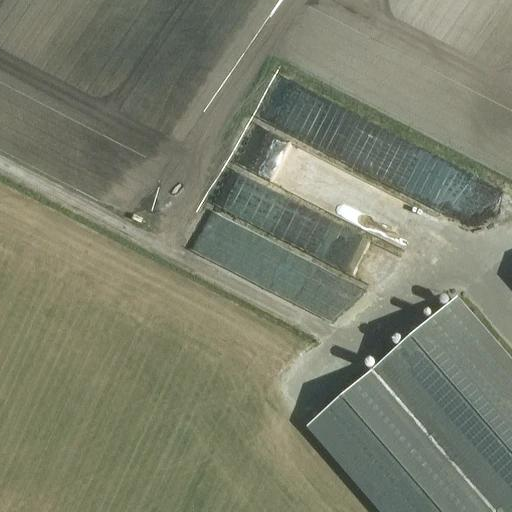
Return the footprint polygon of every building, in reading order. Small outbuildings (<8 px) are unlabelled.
[(273,101),(265,124),(280,129),(283,121),(310,130),(309,134),(328,141),(324,154),(355,165),(364,139),(325,126),(327,120),(273,101)] [(276,199),(284,186),(291,190),(307,163),(290,153),(266,194),(276,199)] [(418,203),(445,213),(456,187),(429,176),(418,203)] [(282,253),(296,218),(282,213),(268,248),(282,253)] [(480,313),(488,326),(500,319),(510,335),(511,333),(511,313),(504,300),(480,313)] [(365,379),(308,429),(379,511),(511,511),(511,368),(454,302),(365,379)]
